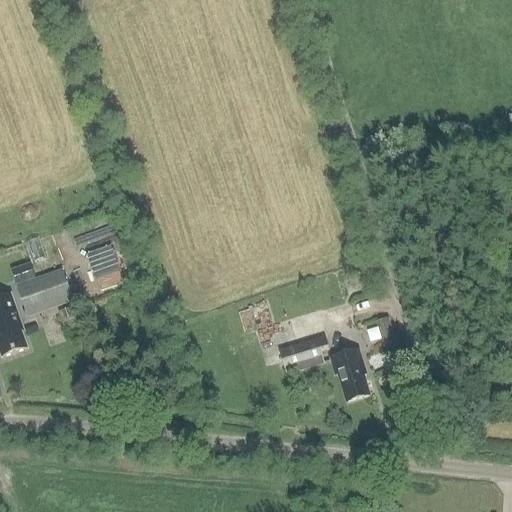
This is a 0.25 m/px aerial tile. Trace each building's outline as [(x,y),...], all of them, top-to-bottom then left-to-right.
[(100,290),(122,282),(119,273),(113,258),(106,260),(108,265),(93,271),(96,281),(100,290)] [(16,287),(27,317),(73,302),(62,272),(16,287)] [(8,298),(0,301),(0,359),(24,351),(19,336),(22,335),(8,298)] [(388,319),(375,323),(382,346),(395,343),(388,319)] [(286,377),(324,365),(321,353),(329,350),(325,338),(278,352),(286,377)] [(347,404),(369,398),(362,377),(365,376),(358,352),(330,360),(335,377),(338,376),(347,404)]
